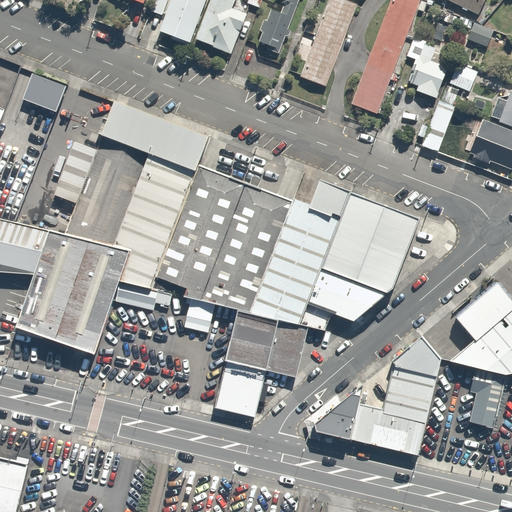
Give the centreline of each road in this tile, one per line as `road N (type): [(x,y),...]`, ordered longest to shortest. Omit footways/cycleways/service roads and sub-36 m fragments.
road 1 (residential): [(0,22),(462,197),(499,232)]
road 2 (residential): [(271,455),(290,412),(499,232)]
road 3 (secondary): [(0,390),(271,455)]
road 4 (secondary): [(271,455),(505,511)]
